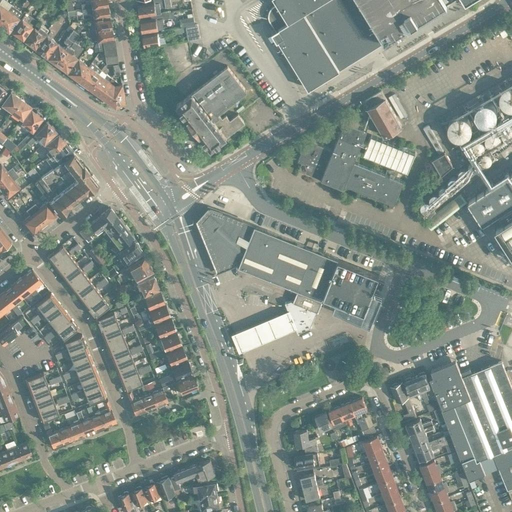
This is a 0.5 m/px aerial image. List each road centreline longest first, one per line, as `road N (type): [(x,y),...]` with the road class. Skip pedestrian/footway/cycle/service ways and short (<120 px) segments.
road 1 (residential): [(288,511),(272,422),(364,380),(376,386),(424,511)]
road 2 (primary): [(271,511),(231,365),(170,203)]
road 3 (primary): [(160,210),(224,366),(258,511)]
road 4 (residential): [(114,187),(171,268),(229,434)]
road 5 (residential): [(141,466),(89,330),(32,251)]
road 6 (unclassified): [(374,349),(404,355),(485,320),(493,300),(404,265)]
road 7 (unclassified): [(307,121),(504,0)]
road 8 (unknown): [(403,226),(423,124),(511,65)]
road 9 (unclassified): [(404,265),(262,207),(233,163)]
road 10 (primary): [(170,203),(115,130),(54,90)]
road 11 (residential): [(69,492),(50,473),(0,351)]
